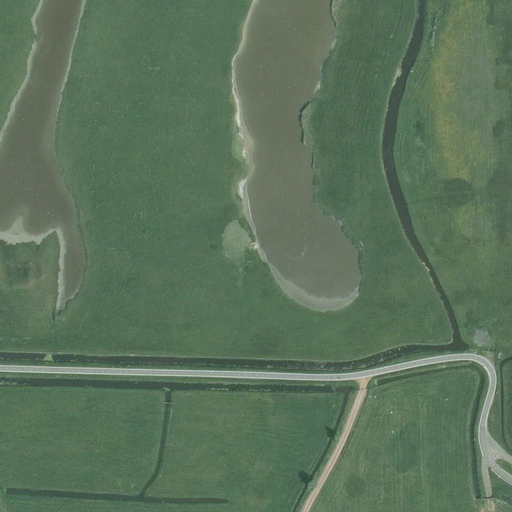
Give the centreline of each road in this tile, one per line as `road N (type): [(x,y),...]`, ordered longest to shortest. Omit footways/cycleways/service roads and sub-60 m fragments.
road 1 (unclassified): [(482,437),(493,378),(487,363),(468,356),(343,376),(0,368)]
road 2 (track): [(308,511),(362,394),(363,375)]
